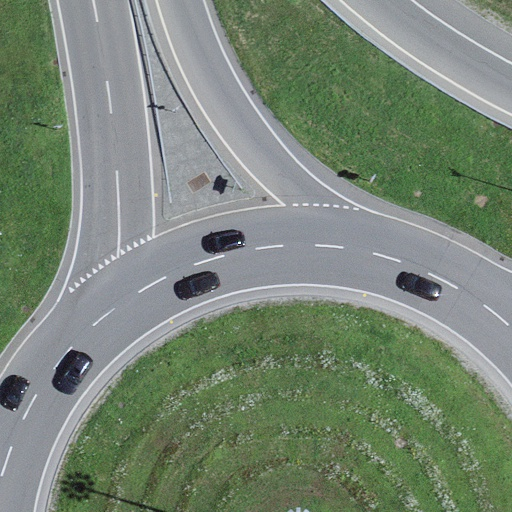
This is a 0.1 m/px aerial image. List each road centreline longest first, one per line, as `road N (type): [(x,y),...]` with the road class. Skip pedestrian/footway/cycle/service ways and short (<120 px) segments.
road 1 (motorway): [(90,0),(115,224),(89,327)]
road 2 (motorway): [(368,254),(252,151),(209,86),(175,0)]
road 3 (trunk): [(368,254),(314,246),(221,257),(138,291),(89,327)]
road 4 (motorway): [(511,95),(429,47),(370,0)]
road 5 (trunk): [(504,324),(429,275),(368,254)]
road 6 (trunk): [(89,327),(33,395),(9,448)]
